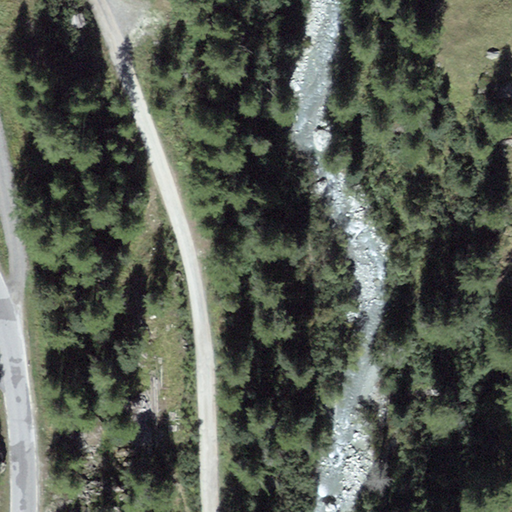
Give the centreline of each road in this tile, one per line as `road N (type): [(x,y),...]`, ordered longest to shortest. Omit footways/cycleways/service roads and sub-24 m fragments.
road 1 (tertiary): [(23,511),(0,307)]
road 2 (track): [(2,315),(18,299),(0,164)]
